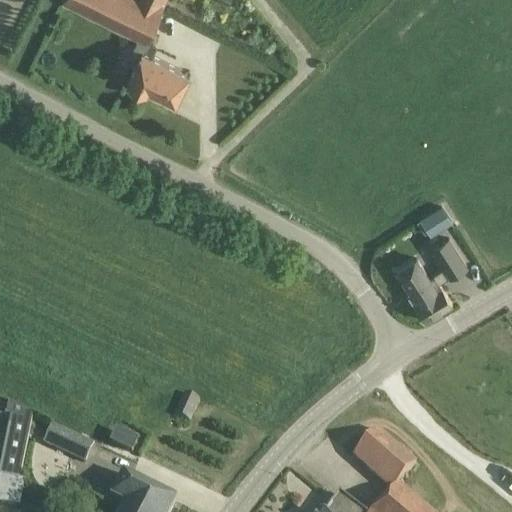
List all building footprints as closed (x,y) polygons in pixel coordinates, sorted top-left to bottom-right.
[(164,6),(153,0),(63,0),(62,3),(138,40),(133,51),(141,55),(128,81),(148,90),(148,95),(171,106),(172,104),(176,105),(183,91),(181,90),(189,74),(154,57),(158,47),(149,43),(166,7),(164,6)] [(442,207),(422,220),(431,234),(451,222),(442,207)] [(467,267),(449,238),(432,249),(444,268),(433,275),(429,278),(417,258),(397,271),(417,303),(414,305),(424,321),(452,304),(439,283),(450,277),(467,267)] [(200,400),(185,393),(175,416),(190,423),(200,400)] [(32,416),(8,404),(6,416),(31,422),(32,416)] [(440,408),(422,427),(458,459),(475,441),(440,408)] [(87,456),(92,445),(52,426),(44,444),(70,456),(73,450),(87,456)] [(421,464),(379,431),(358,457),(399,488),(378,511),(368,511),(345,495),(331,511),(434,511),(403,485),(421,464)] [(141,442),(120,433),(114,445),(135,455),(141,442)] [(19,482),(28,441),(7,436),(0,467),(0,504),(20,507),(25,483),(19,482)] [(111,500),(125,507),(125,506),(136,511),(170,511),(176,501),(123,475),(111,500)]
